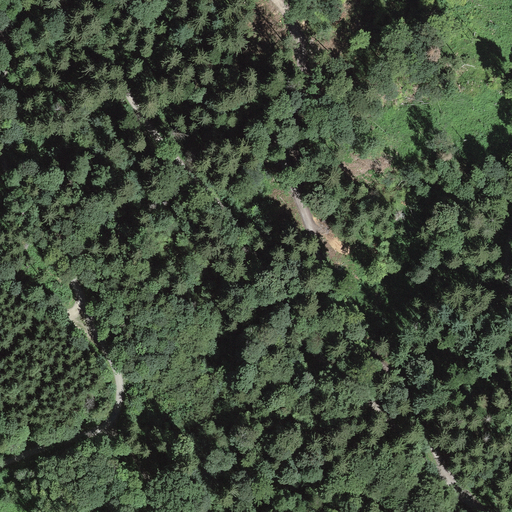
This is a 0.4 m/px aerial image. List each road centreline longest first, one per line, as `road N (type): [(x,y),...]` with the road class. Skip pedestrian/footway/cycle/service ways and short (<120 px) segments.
road 1 (track): [(481,511),(427,468),(304,340),(236,228),(123,86),(82,0)]
road 2 (track): [(277,0),(303,60),(302,90),(277,133),(324,283),(344,333),(400,384),(460,496)]
road 3 (track): [(0,135),(9,186),(67,267),(109,347),(120,394),(109,424),(0,463)]
